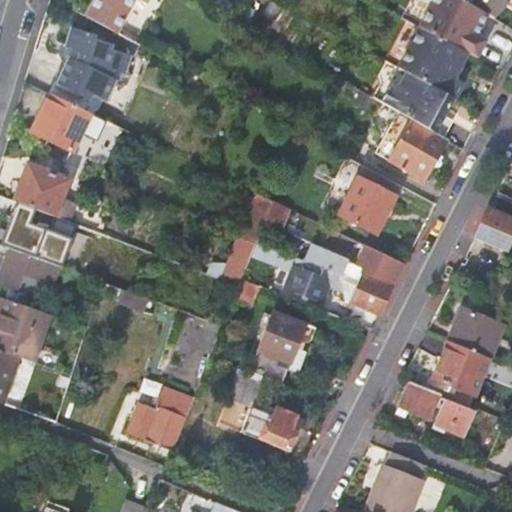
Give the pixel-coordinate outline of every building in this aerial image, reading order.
[(94,0),(85,16),(116,33),(134,0),(145,0),(149,2),(150,0),(94,0)] [(413,0),(409,7),(422,14),(430,0),(413,0)] [(488,15),(461,0),(434,0),(420,28),(469,54),(478,59),(486,41),(477,37),(488,15)] [(511,0),(469,0),(468,2),(496,17),(503,4),(511,8),(511,0)] [(50,94),(85,111),(93,95),(107,102),(117,80),(111,77),(113,70),(125,73),(131,55),(112,49),(113,44),(96,39),(96,35),(72,27),(66,45),(72,47),(73,52),(81,54),(79,60),(71,57),(69,61),(50,94)] [(420,28),(398,68),(451,97),(456,99),(464,84),(455,79),(461,69),(469,54),(420,28)] [(72,47),(66,45),(61,47),(62,59),(69,61),(71,57),(79,60),(81,54),(73,52),(72,47)] [(387,63),(369,96),(379,101),(397,68),(387,63)] [(397,68),(379,101),(404,116),(446,140),(456,122),(446,117),(442,115),(451,97),(398,68),(397,68)] [(470,74),(461,69),(455,79),(464,84),(470,74)] [(69,164),(83,170),(87,158),(84,156),(99,126),(103,128),(106,121),(85,111),(50,94),(31,131),(71,150),(66,162),(69,164)] [(456,99),(451,97),(442,115),(446,117),(456,99)] [(446,140),(404,116),(402,121),(408,125),(388,159),(424,180),(446,140)] [(12,202),(64,221),(83,170),(69,164),(64,177),(27,164),(12,202)] [(401,185),(364,166),(339,216),(377,235),(401,185)] [(258,194),(240,238),(256,245),(257,242),(273,202),(258,194)] [(511,199),(497,194),(493,202),(489,210),(511,219),(511,199)] [(273,202),(257,242),(275,249),(279,237),(288,209),(273,202)] [(54,222),(20,207),(7,245),(25,251),(29,240),(42,245),(47,232),(50,232),(54,222)] [(511,242),(511,219),(489,210),(475,240),(505,253),(511,242)] [(223,280),(240,286),(243,279),(252,256),(256,245),(240,238),(223,280)] [(354,306),(379,316),(380,314),(395,283),(403,265),(351,240),(342,263),(326,256),(321,268),(340,276),(344,292),(346,302),(354,306)] [(256,245),(252,256),(288,271),(282,288),(319,303),(326,285),(344,292),(340,276),(321,268),(275,249),(257,242),(256,245)] [(59,270),(61,266),(0,244),(0,255),(1,252),(5,253),(0,266),(0,282),(17,289),(24,270),(41,276),(55,281),(59,270)] [(38,286),(41,276),(24,270),(17,289),(27,292),(38,286)] [(501,285),(511,279),(511,276),(510,272),(498,277),(501,285)] [(494,305),(511,312),(511,279),(501,285),(498,277),(485,283),(494,305)] [(258,287),(245,282),(237,302),(250,307),(258,287)] [(0,349),(19,356),(35,362),(51,314),(3,297),(0,304),(0,349)] [(349,320),(374,330),(377,323),(379,316),(354,306),(349,320)] [(462,310),(448,342),(490,359),(503,327),(462,310)] [(263,378),(282,385),(287,371),(300,370),(307,352),(302,350),(314,334),(312,327),(273,313),(250,373),(263,378)] [(490,359),(448,342),(445,349),(433,379),(474,396),(490,359)] [(0,402),(4,404),(19,356),(0,349),(0,402)] [(239,369),(230,365),(222,383),(232,387),(239,369)] [(263,378),(250,373),(239,369),(232,387),(228,398),(254,407),(242,433),(289,452),(296,435),(292,433),(297,419),(254,402),(263,378)] [(441,396),(402,381),(400,386),(405,388),(398,407),(431,420),(441,396)] [(128,433),(174,452),(195,399),(166,388),(156,411),(139,404),(128,433)] [(466,437),(477,410),(446,398),(436,423),(466,437)] [(429,467),(398,455),(392,468),(387,467),(368,511),(415,511),(428,483),(423,481),(429,467)] [(149,511),(151,509),(127,499),(121,511),(149,511)]
